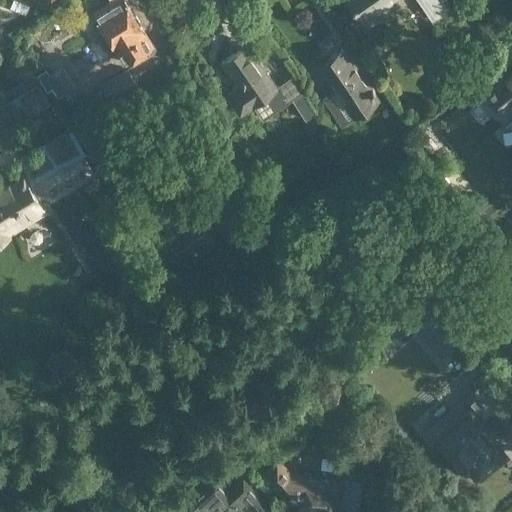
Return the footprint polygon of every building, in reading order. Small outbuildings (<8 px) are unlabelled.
[(104,35),(108,36),(115,47),(126,40),(136,57),(152,47),(139,26),(140,22),(136,15),(132,14),(122,0),(109,0),(111,2),(94,13),(96,16),(93,17),(104,35)] [(350,0),(368,25),(397,5),(393,0),(350,0)] [(448,8),(442,0),(416,0),(431,20),(448,8)] [(220,62),(237,87),(226,94),(240,114),(253,105),(262,118),(292,97),(305,116),(315,109),(302,90),(291,75),(275,86),(245,44),(220,62)] [(343,48),(320,64),(354,113),(377,97),(373,91),(376,89),(373,84),(370,87),(343,48)] [(511,65),(483,89),(503,113),(511,106),(511,107),(511,65)] [(36,74),(47,91),(51,88),(57,98),(75,86),(62,66),(50,74),(46,68),(36,74)] [(101,84),(111,102),(138,86),(128,69),(101,84)] [(37,80),(0,102),(0,134),(51,102),(37,80)] [(36,218),(32,211),(42,204),(30,184),(86,150),(72,126),(67,130),(65,127),(44,140),(17,156),(24,166),(4,178),(7,184),(0,188),(0,238),(8,233),(9,234),(36,218)] [(228,243),(246,231),(231,209),(213,221),(228,243)] [(207,240),(198,226),(181,237),(190,252),(207,240)] [(412,309),(421,302),(415,295),(406,302),(412,309)] [(354,359),(352,377),(351,382),(369,384),(371,360),(354,359)] [(509,451),(482,418),(504,400),(483,373),(459,393),(471,407),(468,409),(460,400),(423,430),(463,478),(465,479),(469,480),(471,480),(474,478),(509,451)] [(346,452),(358,467),(379,450),(367,435),(346,452)] [(288,505),(303,506),(295,511),(328,511),(336,506),(338,482),(300,479),(300,477),(287,476),(274,461),(259,473),(288,505)] [(260,511),(267,506),(243,480),(228,493),(214,478),(188,503),(196,511),(260,511)] [(135,511),(155,511),(148,500),(134,508),(135,511)]
